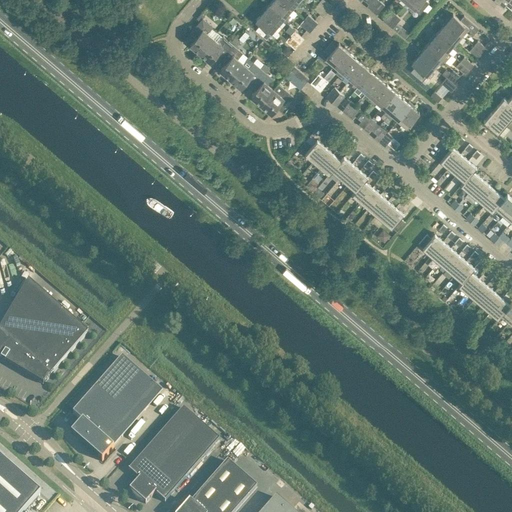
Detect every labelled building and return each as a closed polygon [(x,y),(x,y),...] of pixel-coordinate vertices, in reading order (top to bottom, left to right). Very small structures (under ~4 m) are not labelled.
[(288,12),(292,8),(282,0),(272,0),(270,3),(289,19),(292,17),(291,16),(292,15),(288,12)] [(332,5),(329,3),(325,0),(320,0),(318,2),(328,10),(332,5)] [(371,9),(378,0),(371,0),(367,6),(371,9)] [(376,14),(383,6),(385,4),(380,0),(378,0),(371,9),(376,14)] [(411,6),(408,8),(412,12),(414,9),(420,13),(429,2),(426,0),(407,0),(406,2),(411,6)] [(323,16),(328,10),(318,2),(314,7),(323,16)] [(290,20),(289,19),(270,3),(263,11),(279,24),(282,19),(286,22),(287,23),(290,20)] [(387,23),(396,13),(391,10),(383,19),(387,23)] [(275,28),(279,24),(263,11),(256,19),(261,23),(256,29),(267,38),(271,32),(277,37),(281,33),(278,31),(275,28)] [(318,22),(310,15),(308,13),(304,18),(314,26),(318,22)] [(392,27),(396,23),(401,18),(396,13),(387,23),(392,27)] [(479,27),(464,14),(460,19),(453,13),(446,21),(462,35),(466,31),(472,36),(479,27)] [(212,26),(210,24),(203,18),(190,33),(194,28),(199,33),(191,43),(201,52),(213,37),(207,33),(212,26)] [(310,32),(314,26),(304,18),(300,23),(310,32)] [(458,40),(462,35),(446,21),(440,29),(458,45),(461,42),(458,40)] [(397,31),(401,27),(396,23),(392,27),(397,31)] [(304,38),(297,31),(294,29),(290,34),(300,43),(304,38)] [(455,49),(458,45),(440,29),(433,37),(448,51),(452,47),(455,49)] [(295,48),(300,43),(290,34),(285,39),(295,48)] [(229,40),(223,35),(218,42),(213,37),(201,52),(210,60),(219,49),(225,54),(237,39),(235,36),(232,40),(230,38),(229,40)] [(444,55),(448,51),(433,37),(426,45),(444,61),(447,58),(444,55)] [(243,52),(238,48),(239,46),(237,44),(240,41),(237,39),(225,54),(230,58),(221,69),(231,77),(243,63),(238,58),(243,52)] [(488,48),(485,46),(478,40),(474,45),(483,53),(488,48)] [(334,65),(347,49),(339,42),(329,54),(323,60),(323,61),(327,64),(330,61),(334,65)] [(441,65),(444,61),(426,45),(419,53),(434,66),(438,62),(441,65)] [(479,58),(483,53),(474,45),(470,50),(479,58)] [(329,54),(324,49),(318,56),(323,60),(329,54)] [(339,75),(355,56),(347,49),(334,65),(339,68),(336,71),(339,75)] [(431,71),(434,66),(419,53),(412,61),(416,65),(411,71),(423,80),(427,75),(430,77),(434,74),(431,71)] [(350,78),(363,63),(355,56),(339,75),(343,78),(346,75),(350,78)] [(474,64),(466,58),(464,56),(460,61),(469,69),(474,64)] [(260,67),(254,61),(248,57),(243,63),(231,77),(241,86),(250,75),(255,80),(267,65),(265,63),(260,67)] [(466,74),(469,69),(460,61),(456,66),(466,74)] [(355,88),(371,70),(363,63),(350,78),(355,82),(352,85),(355,88)] [(273,78),(266,72),(271,68),(267,65),(255,80),(260,84),(251,95),(261,103),(273,88),(268,84),(273,78)] [(309,78),(299,69),(294,75),(304,83),(309,78)] [(366,92),(379,76),(371,70),(355,88),(359,91),(361,88),(366,92)] [(460,80),(453,74),(451,72),(446,77),(456,85),(460,80)] [(315,86),(323,77),(319,73),(311,82),(315,86)] [(320,91),(328,81),(331,77),(326,73),(323,77),(315,86),(320,91)] [(371,102),(387,83),(379,76),(366,92),(370,96),(368,99),(371,102)] [(451,91),(456,85),(446,77),(442,82),(451,91)] [(294,96),(284,87),(279,83),(273,88),(261,103),(271,112),(276,106),(281,111),(294,96)] [(382,106),(395,90),(387,83),(371,102),(375,105),(377,102),(382,106)] [(331,100),(339,90),(335,87),(327,96),(331,100)] [(336,104),(343,97),(344,95),(339,90),(331,100),(336,104)] [(387,115),(403,97),(395,90),(382,106),(386,110),(384,113),(381,116),(384,119),(387,115)] [(438,101),(442,97),(435,91),(431,95),(438,101)] [(511,103),(508,100),(508,99),(504,96),(497,104),(511,116),(511,103)] [(398,119),(411,104),(403,97),(387,115),(391,118),(394,115),(398,119)] [(347,113),(355,104),(351,100),(343,110),(347,113)] [(352,118),(359,110),(360,108),(355,104),(347,113),(352,118)] [(403,123),(400,126),(404,129),(419,111),(411,104),(398,119),(403,123)] [(505,124),(511,116),(497,104),(491,112),(505,124)] [(498,132),(505,124),(491,112),(484,120),(498,132)] [(363,127),(371,118),(367,114),(359,123),(363,127)] [(371,129),(376,122),(371,118),(363,127),(368,132),(371,129)] [(379,141),(387,131),(383,127),(377,134),(375,137),(379,141)] [(325,138),(329,132),(326,129),(321,134),(325,138)] [(385,146),(387,143),(393,136),(387,131),(379,141),(385,146)] [(333,145),(338,139),(334,136),(329,141),(333,145)] [(460,144),(465,139),(461,136),(456,141),(460,144)] [(313,160),(325,146),(317,139),(305,153),(313,160)] [(341,151),(345,146),(342,143),(337,148),(341,151)] [(468,151),(473,146),(469,143),(465,148),(468,151)] [(321,167),(333,153),(325,146),(313,160),(321,167)] [(352,154),(357,149),(353,146),(348,151),(352,154)] [(448,167),(460,152),(453,146),(440,160),(448,167)] [(476,158),(481,153),(477,149),(472,155),(476,158)] [(456,173),(468,159),(460,152),(448,167),(456,173)] [(341,159),(333,153),(321,167),(329,174),(332,170),(341,159)] [(360,161),(365,156),(361,153),(356,158),(360,161)] [(340,177),(352,162),(344,155),(341,159),(332,170),(340,177)] [(368,168),(369,166),(372,162),(368,159),(364,164),(368,168)] [(473,170),(477,166),(468,159),(456,173),(464,180),(473,170)] [(348,183),(360,169),(352,162),(340,177),(348,183)] [(365,179),(365,180),(368,176),(360,169),(348,183),(355,190),(356,190),(365,179)] [(372,178),(377,173),(373,170),(369,175),(372,178)] [(481,176),(473,170),(464,180),(461,184),(468,191),(481,176)] [(380,185),(385,180),(381,176),(377,182),(380,185)] [(477,198),(489,183),(481,176),(468,191),(477,198)] [(312,189),(316,185),(318,183),(312,177),(309,181),(307,184),(312,189)] [(372,186),(365,180),(365,179),(356,190),(355,190),(352,194),(360,200),(372,186)] [(388,192),(393,186),(389,183),(384,188),(388,192)] [(484,204),(497,190),(489,183),(477,198),(484,204)] [(368,207),(380,193),(372,186),(360,200),(368,207)] [(396,198),(400,193),(397,190),(392,195),(396,198)] [(504,197),(504,196),(497,190),(484,204),(492,211),(496,207),(495,207),(504,197)] [(388,199),(380,193),(368,207),(369,208),(366,212),(373,218),(376,214),(388,199)] [(503,213),(511,202),(511,196),(508,193),(504,196),(504,197),(495,207),(496,207),(503,213)] [(404,205),(408,199),(404,196),(400,202),(404,205)] [(396,206),(388,199),(376,214),(377,215),(374,219),(380,224),(384,221),(396,206)] [(455,208),(459,203),(455,199),(450,204),(455,208)] [(511,220),(511,219),(511,202),(503,213),(504,214),(501,218),(508,224),(511,220)] [(459,211),(459,210),(463,206),(459,203),(455,208),(459,211)] [(397,231),(405,221),(401,217),(404,213),(396,206),(384,221),(392,227),(397,231)] [(470,221),(475,215),(471,212),(466,217),(470,221)] [(474,224),(475,224),(479,219),(475,215),(470,221),(474,224)] [(482,231),(483,230),(487,225),(483,222),(478,228),(482,231)] [(443,232),(447,226),(443,223),(439,228),(443,232)] [(451,239),(455,233),(452,230),(447,235),(451,239)] [(494,241),(498,235),(495,232),(490,238),(494,241)] [(443,240),(439,237),(435,233),(432,237),(427,233),(419,243),(423,247),(431,254),(443,240)] [(498,245),(503,239),(498,235),(494,241),(498,245)] [(459,245),(463,240),(459,237),(455,242),(459,245)] [(451,247),(448,244),(443,240),(431,254),(439,261),(451,247)] [(466,252),(471,247),(467,243),(463,249),(466,252)] [(459,253),(456,251),(451,247),(439,261),(447,268),(459,253)] [(474,258),(475,257),(479,253),(475,250),(470,255),(474,258)] [(466,260),(465,258),(459,253),(447,268),(454,274),(466,260)] [(454,274),(462,281),(471,271),(475,267),(466,260),(454,274)] [(479,269),(483,264),(480,261),(475,266),(479,269)] [(487,276),(491,270),(487,267),(483,273),(487,276)] [(467,292),(479,277),(471,271),(462,281),(459,285),(467,292)] [(495,282),(499,277),(495,274),(491,279),(495,282)] [(475,298),(487,284),(479,277),(467,292),(475,298)] [(502,289),(507,284),(503,280),(498,286),(502,289)] [(0,334),(8,342),(0,350),(0,359),(43,385),(88,334),(28,281),(0,329),(0,334)] [(482,305),(495,290),(487,284),(475,298),(482,305)] [(446,299),(451,293),(446,289),(441,294),(446,299)] [(502,297),(495,291),(495,290),(482,305),(490,311),(502,297)] [(510,303),(504,298),(502,297),(490,311),(498,318),(510,303)] [(511,317),(511,301),(510,303),(498,318),(501,315),(509,321),(511,317)] [(106,442),(155,387),(122,358),(73,414),(82,422),(82,423),(83,424),(73,435),(98,455),(99,455),(104,459),(101,462),(102,462),(114,449),(106,442)] [(135,500),(202,425),(183,409),(128,471),(139,480),(129,490),(130,491),(131,492),(131,494),(131,495),(132,496),(133,497),(134,499),(135,500)] [(143,504),(145,504),(145,505),(155,494),(165,503),(220,441),(202,425),(135,500),(136,501),(137,501),(138,502),(140,503),(141,503),(142,503),(143,504)] [(0,511),(25,511),(41,495),(0,458),(0,511)] [(190,504),(183,511),(236,511),(257,488),(227,463),(191,505),(190,504)] [(291,511),(276,498),(263,511),(291,511)]
